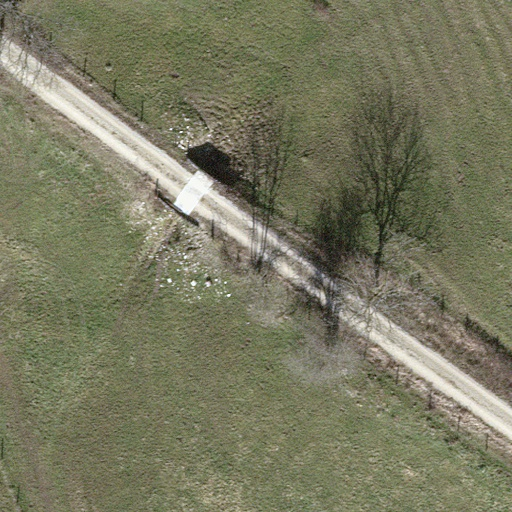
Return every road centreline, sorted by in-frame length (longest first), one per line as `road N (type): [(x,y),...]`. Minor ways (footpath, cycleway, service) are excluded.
road 1 (track): [(0,50),(227,236),(470,371),(511,405)]
road 2 (track): [(44,511),(0,386)]
